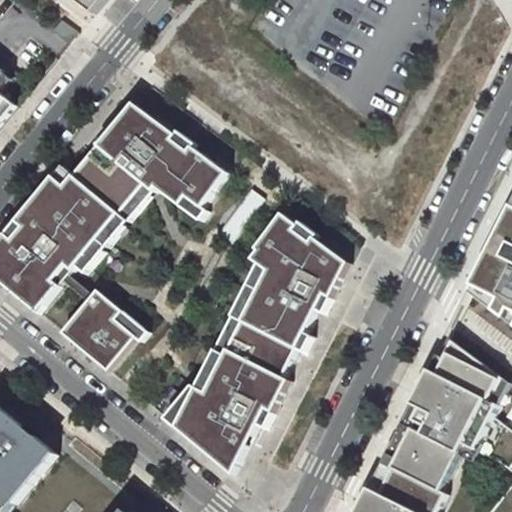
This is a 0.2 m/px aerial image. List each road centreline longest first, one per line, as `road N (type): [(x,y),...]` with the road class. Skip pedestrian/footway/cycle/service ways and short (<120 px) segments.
road 1 (unclassified): [(511,96),(298,511)]
road 2 (residential): [(228,511),(0,324)]
road 3 (residential): [(0,192),(159,0)]
